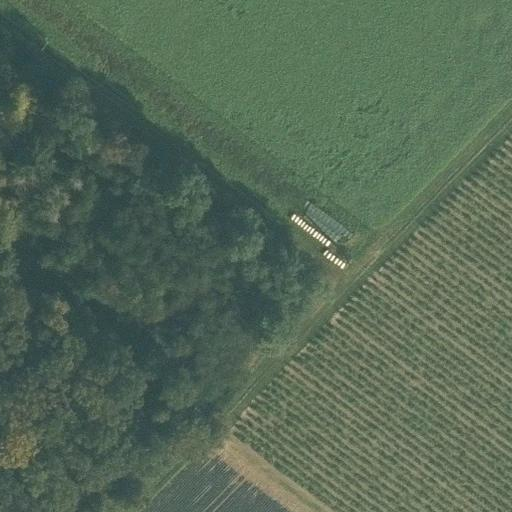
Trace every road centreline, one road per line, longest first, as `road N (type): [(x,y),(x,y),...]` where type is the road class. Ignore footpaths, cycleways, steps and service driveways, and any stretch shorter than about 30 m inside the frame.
road 1 (track): [(136,511),(511,128)]
road 2 (track): [(0,33),(348,296)]
